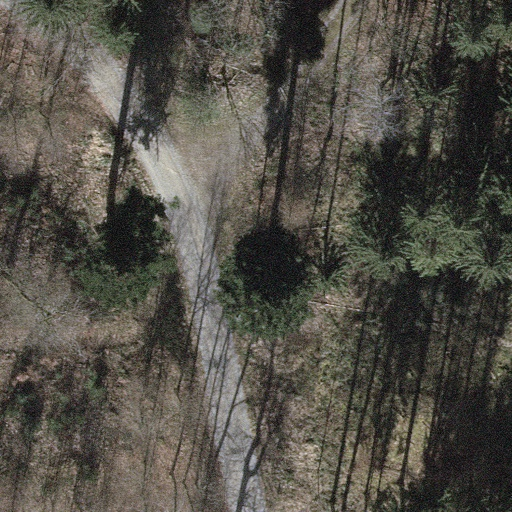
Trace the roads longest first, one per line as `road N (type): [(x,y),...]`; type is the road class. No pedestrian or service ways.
road 1 (track): [(252,511),(207,254),(176,148),(96,50),(29,0)]
road 2 (track): [(176,148),(271,122),(375,0)]
